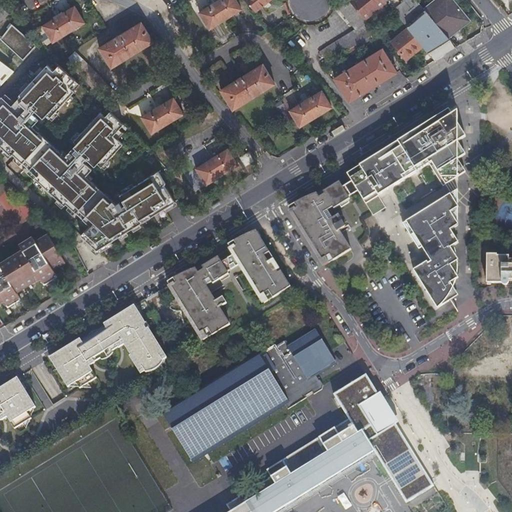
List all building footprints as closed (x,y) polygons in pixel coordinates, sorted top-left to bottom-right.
[(218,0),(199,12),(209,28),(240,9),(233,0),(218,0)] [(246,0),(255,10),(267,0),(246,0)] [(373,34),(377,32),(374,29),(364,17),(350,0),(336,0),(335,1),(335,2),(356,28),(320,51),(329,67),(359,49),(356,45),(357,43),(361,47),(376,38),(373,34)] [(350,0),(364,17),(385,0),(350,0)] [(427,9),(448,35),(470,17),(456,0),(432,0),(425,6),(427,9)] [(43,25),(52,42),(85,22),(75,6),(43,25)] [(419,40),(429,52),(451,38),(448,35),(427,9),(407,25),(408,26),(419,40)] [(100,47),(112,67),(152,41),(140,22),(100,47)] [(2,39),(23,59),(37,44),(14,24),(2,39)] [(408,49),(419,40),(408,26),(391,40),(404,56),(410,51),(408,49)] [(335,76),(350,99),(397,71),(383,48),(335,76)] [(0,86),(15,70),(0,59),(0,86)] [(82,59),(70,69),(95,93),(97,91),(105,83),(82,59)] [(2,96),(0,98),(0,144),(8,152),(11,149),(17,155),(16,156),(23,163),(37,175),(35,177),(62,202),(65,199),(70,204),(69,205),(90,225),(81,235),(98,250),(136,226),(134,224),(156,211),(157,213),(176,201),(166,184),(167,183),(159,171),(116,197),(113,200),(92,181),(91,182),(85,176),(92,169),(87,164),(89,161),(95,166),(98,163),(102,166),(123,144),(114,135),(124,124),(117,118),(110,111),(105,116),(101,112),(74,141),(77,143),(64,157),(59,152),(60,151),(38,131),(37,132),(32,127),(39,119),(33,114),(36,111),(43,118),(46,115),(50,118),(75,91),(70,86),(76,80),(59,65),(54,70),(47,65),(19,95),(20,96),(12,105),(2,96)] [(221,91),(233,110),(274,84),(262,65),(221,91)] [(105,83),(97,91),(109,100),(115,93),(105,83)] [(290,110),(299,126),(330,107),(321,92),(290,110)] [(114,104),(121,113),(126,108),(115,97),(111,102),(114,104)] [(141,118),(151,133),(182,114),(173,98),(141,118)] [(117,118),(121,113),(114,104),(111,102),(106,108),(110,111),(117,118)] [(458,123),(458,115),(455,117),(451,112),(400,144),(361,168),(349,176),(353,183),(359,193),(367,205),(379,198),(419,174),(431,166),(444,186),(458,177),(466,172),(458,160),(458,123)] [(467,137),(458,123),(458,160),(466,154),(460,142),(467,137)] [(175,145),(163,151),(170,163),(182,157),(175,145)] [(196,168),(205,184),(235,165),(226,150),(196,168)] [(239,156),(244,164),(253,159),(248,150),(239,156)] [(298,218),(313,241),(316,239),(307,221),(337,205),(346,201),(350,199),(353,197),(347,187),(344,189),(340,183),(294,211),(298,218)] [(359,193),(353,183),(347,187),(353,197),(359,193)] [(459,226),(459,221),(458,197),(458,192),(404,224),(409,232),(419,249),(420,249),(423,248),(428,254),(432,260),(415,270),(421,282),(439,310),(452,302),(455,299),(459,297),(454,287),(454,286),(455,285),(455,284),(456,282),(456,280),(457,279),(457,277),(457,275),(458,273),(458,271),(458,269),(458,267),(458,265),(458,263),(458,261),(458,259),(457,257),(457,255),(456,253),(456,251),(455,249),(455,248),(455,247),(458,245),(459,244),(452,231),(459,226)] [(307,221),(316,239),(319,237),(319,238),(329,256),(331,255),(335,261),(352,250),(347,242),(341,231),(347,227),(339,215),(333,219),(328,211),(334,208),(335,209),(351,199),(350,199),(346,201),(337,205),(307,221)] [(11,255),(28,284),(40,276),(43,283),(56,276),(52,269),(65,261),(48,233),(35,241),(36,244),(26,250),(24,247),(11,255)] [(270,253),(258,233),(232,250),(235,255),(241,265),(243,267),(261,297),(263,296),(270,291),(274,298),(292,288),(282,272),(279,274),(278,271),(281,269),(274,259),(269,263),(266,265),(261,258),(265,256),(270,253)] [(36,244),(35,241),(32,236),(21,242),(24,247),(26,250),(36,244)] [(316,239),(313,241),(324,260),(325,259),(329,256),(319,238),(319,237),(316,239)] [(502,284),(503,284),(508,284),(509,284),(509,283),(509,282),(510,281),(509,281),(511,281),(511,259),(510,259),(510,256),(498,256),(498,254),(487,254),(487,282),(492,282),(492,283),(502,283),(502,284)] [(0,300),(3,298),(7,306),(19,298),(15,291),(28,284),(11,255),(0,261),(0,265),(0,266),(0,300)] [(241,265),(235,255),(229,259),(232,271),(241,265)] [(229,273),(223,263),(219,258),(203,267),(205,270),(199,274),(198,271),(173,286),(202,330),(203,330),(209,326),(214,333),(230,323),(219,306),(226,301),(223,295),(215,299),(214,301),(210,295),(206,297),(205,294),(210,291),(207,286),(205,282),(210,279),(213,283),(214,284),(230,275),(229,273)] [(232,271),(229,259),(223,263),(229,273),(232,271)] [(214,301),(215,299),(210,291),(205,294),(206,297),(210,295),(214,301)] [(270,291),(263,296),(268,303),(274,298),(270,291)] [(150,328),(136,305),(100,328),(102,331),(94,335),(85,341),(78,346),(76,342),(45,361),(63,391),(72,386),(76,392),(92,382),(85,370),(96,363),(108,356),(119,349),(126,360),(125,361),(135,377),(148,370),(168,358),(150,328)] [(209,326),(203,330),(207,337),(214,333),(209,326)] [(257,356),(163,415),(194,462),(285,406),(288,411),(307,399),(306,397),(313,393),(315,395),(323,391),(324,387),(321,381),(320,382),(316,376),(335,364),(315,331),(289,347),(286,342),(259,358),(257,356)] [(511,351),(474,351),(473,378),(511,378),(511,351)] [(108,357),(108,356),(96,363),(97,364),(98,364),(100,363),(102,363),(103,362),(105,361),(106,360),(107,359),(108,358),(108,357)] [(363,431),(390,414),(391,414),(366,375),(335,395),(353,424),(360,434),(363,431)] [(19,377),(0,388),(0,397),(22,425),(32,418),(29,412),(37,406),(19,377)] [(22,425),(0,397),(0,419),(1,419),(2,420),(8,416),(15,429),(22,425)] [(29,412),(32,418),(37,406),(29,412)] [(407,502),(432,487),(390,414),(363,431),(375,450),(407,502)] [(360,434),(353,424),(350,425),(351,428),(340,435),(344,442),(360,434)] [(273,511),(375,450),(363,431),(360,434),(344,442),(292,474),(287,467),(272,476),(272,477),(214,511),(273,511)]
